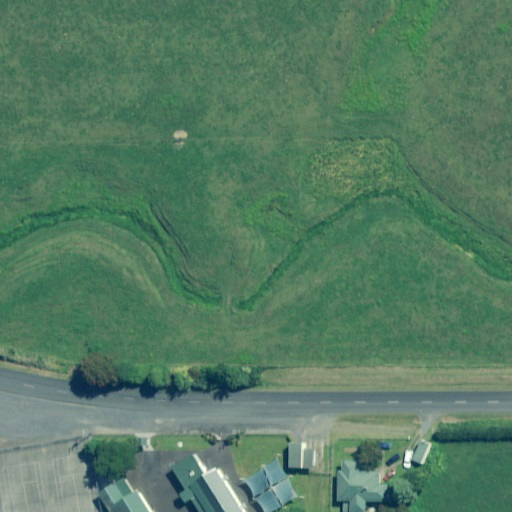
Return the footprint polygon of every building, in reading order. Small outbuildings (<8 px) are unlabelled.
[(302,440),(278,442),(279,466),(304,465),(302,440)] [(422,466),(430,445),(418,440),(410,461),(422,466)] [(185,455),(162,468),(188,511),(246,511),(220,469),(201,480),(185,455)] [(383,471),(363,470),(363,460),(343,459),(342,500),(353,500),(352,511),(368,511),(369,501),(391,502),(392,485),(382,484),(383,471)] [(138,511),(115,478),(83,500),(90,511),(138,511)]
